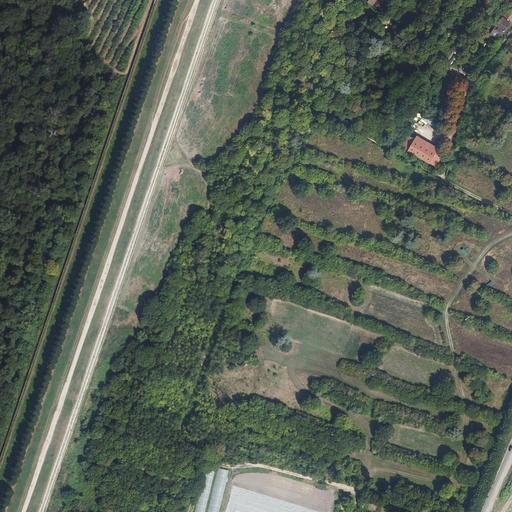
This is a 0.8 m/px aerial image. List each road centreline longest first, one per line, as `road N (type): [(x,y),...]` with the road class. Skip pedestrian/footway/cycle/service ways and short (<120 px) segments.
road 1 (motorway): [(511,210),(355,306),(283,339),(199,367),(0,408)]
road 2 (motorway): [(0,447),(130,422),(295,371),(434,302),(511,249)]
road 3 (track): [(354,511),(371,472),(442,480),(461,461),(467,426),(446,313),(481,254),(511,233)]
road 4 (track): [(69,373),(197,0)]
road 5 (track): [(511,217),(316,113)]
road 6 (track): [(210,459),(361,491),(406,511)]
road 7 (residential): [(511,33),(463,91),(440,179)]
